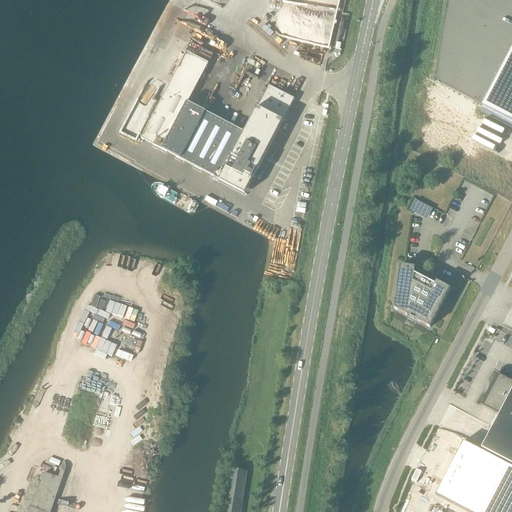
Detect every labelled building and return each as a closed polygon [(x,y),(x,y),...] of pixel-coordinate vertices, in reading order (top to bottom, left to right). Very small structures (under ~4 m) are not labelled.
[(437,65),(434,81),(480,105),(482,106),(511,121),(511,0),(447,0),(444,21),(437,65)] [(186,52),(141,139),(245,193),(253,178),(295,98),(269,85),(264,94),(244,131),(188,102),(208,63),(186,52)] [(505,158),(499,155),(511,130),(511,127),(429,85),(421,149),(490,186),(505,158)] [(394,309),(430,328),(450,289),(437,282),(435,285),(414,274),(415,267),(400,265),(394,309)] [(511,464),(511,381),(497,374),(498,377),(492,389),(490,388),(488,392),(490,393),(484,404),(481,405),(499,415),(491,430),(490,430),(487,436),(488,436),(487,439),(486,438),(483,444),(483,445),(482,448),(511,464)] [(511,511),(511,467),(463,442),(435,496),(468,511),(511,511)] [(231,467),(224,511),(241,511),(248,470),(231,467)] [(50,511),(59,491),(65,475),(65,474),(65,473),(65,472),(64,472),(64,471),(64,470),(63,470),(62,469),(61,469),(55,483),(44,479),(43,479),(42,479),(41,480),(40,480),(39,481),(38,482),(38,483),(38,484),(38,485),(38,486),(38,487),(39,488),(27,511),(50,511)]
